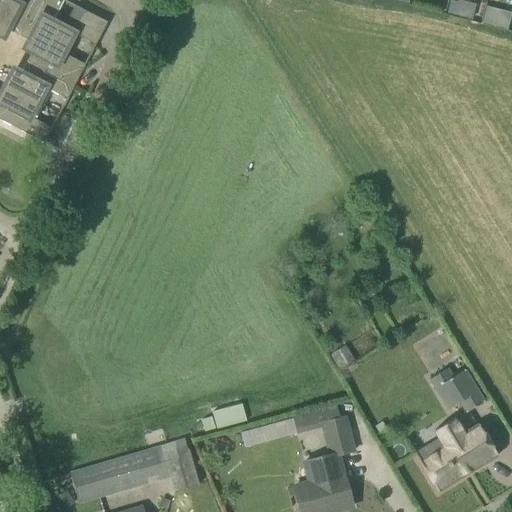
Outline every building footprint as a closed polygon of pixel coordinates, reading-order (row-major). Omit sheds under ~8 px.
[(37,0),(1,0),(0,2),(0,34),(3,36),(6,29),(19,36),(37,0)] [(57,24),(59,21),(54,18),(62,0),(37,0),(19,36),(28,41),(25,48),(32,51),(40,56),(57,24)] [(447,13),(454,15),(457,2),(450,0),(447,13)] [(79,19),(78,22),(101,33),(107,22),(84,10),(79,19)] [(70,14),(64,23),(75,29),(78,22),(79,19),(70,14)] [(27,61),(74,85),(84,65),(65,55),(75,35),(95,44),(101,33),(78,22),(75,29),(64,23),(59,21),(57,24),(40,56),(32,51),(27,61)] [(50,90),(66,99),(74,85),(27,61),(20,73),(13,70),(5,85),(42,104),(50,90)] [(42,104),(5,85),(1,93),(0,92),(0,119),(44,142),(51,128),(34,120),(42,104)] [(339,370),(354,361),(345,345),(329,355),(339,370)] [(447,381),(460,402),(466,412),(484,402),(464,369),(452,377),(447,369),(429,379),(435,389),(447,381)] [(211,412),(212,414),(216,429),(246,421),(241,403),(211,412)] [(346,416),(340,418),(336,403),(290,416),(295,434),(324,426),(331,455),(301,463),(306,482),(293,486),(299,511),(331,511),(352,507),(338,455),(355,451),(346,416)] [(434,430),(443,445),(419,460),(438,491),(497,455),(478,424),(463,433),(453,418),(434,430)] [(291,419),(240,432),(244,447),(295,434),(291,419)] [(184,438),(68,472),(77,504),(170,476),(174,492),(197,485),(184,438)] [(66,490),(52,500),(60,511),(74,502),(66,490)]
